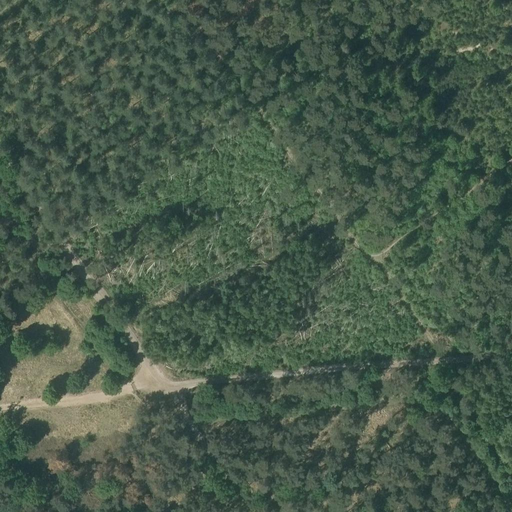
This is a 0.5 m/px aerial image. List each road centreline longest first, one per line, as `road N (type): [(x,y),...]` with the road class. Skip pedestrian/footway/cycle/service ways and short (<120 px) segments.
road 1 (track): [(192,422),(421,400),(441,410),(511,507)]
road 2 (track): [(165,385),(511,351)]
road 3 (track): [(165,385),(0,150)]
road 4 (track): [(0,403),(165,385)]
road 5 (track): [(259,511),(165,385)]
road 6 (track): [(447,357),(370,262)]
